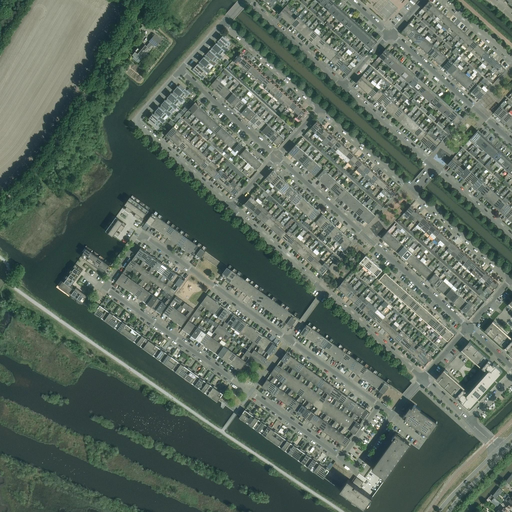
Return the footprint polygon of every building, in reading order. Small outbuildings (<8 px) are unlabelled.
[(328,10),(334,3),(330,0),(329,0),(324,7),(328,10)] [(426,12),(433,4),(429,1),(422,8),(426,12)] [(332,14),(339,7),(334,3),(328,10),(332,14)] [(430,16),(437,8),(433,4),(426,12),(430,16)] [(291,11),(291,10),(286,6),(279,14),(287,21),(294,13),(291,11)] [(337,18),(343,11),(339,7),(332,14),(337,18)] [(434,19),(441,12),(437,8),(430,16),(434,19)] [(341,22),(347,15),(343,11),(337,18),(341,22)] [(438,23),(445,15),(441,12),(434,19),(438,23)] [(291,24),(298,17),(294,13),(287,21),(291,24)] [(345,26),(351,19),(347,15),(341,22),(345,26)] [(443,27),(449,19),(445,15),(438,23),(443,27)] [(295,28),(302,20),(298,16),(298,17),(291,24),(295,28)] [(349,29),(356,22),(351,19),(345,26),(349,29)] [(447,30),(453,22),(449,19),(443,27),(447,30)] [(299,31),(306,23),(302,20),(295,28),(299,31)] [(354,33),(360,26),(356,22),(349,29),(354,33)] [(451,34),(458,26),(453,22),(447,30),(451,34)] [(303,35),(310,27),(306,23),(299,31),(303,35)] [(406,35),(413,27),(409,23),(402,31),(406,35)] [(358,37),(364,30),(360,26),(354,33),(358,37)] [(455,37),(462,30),(458,26),(451,34),(455,37)] [(307,39),(314,31),(310,27),(303,35),(307,39)] [(410,38),(417,31),(413,27),(406,35),(410,38)] [(362,41),(368,34),(364,30),(358,37),(362,41)] [(459,41),(466,33),(462,30),(455,37),(459,41)] [(311,42),(318,34),(314,31),(307,39),(311,42)] [(414,42),(421,34),(417,31),(410,38),(414,42)] [(463,45),(470,37),(466,33),(459,41),(463,45)] [(134,51),(140,55),(147,47),(148,48),(152,44),(155,46),(161,40),(155,34),(149,41),(150,42),(146,46),(141,42),(134,51)] [(315,46),(322,38),(318,34),(311,42),(315,46)] [(366,45),(373,38),(368,34),(362,41),(366,45)] [(418,46),(425,38),(421,34),(414,42),(418,46)] [(227,47),(231,43),(222,36),(218,40),(224,45),(222,48),(221,48),(224,50),(226,52),(229,49),(227,47)] [(467,48),(474,40),(470,37),(463,45),(467,48)] [(319,49),(326,41),(322,38),(315,46),(319,49)] [(368,51),(377,41),(373,38),(366,45),(364,47),(368,51)] [(422,49),(429,41),(425,38),(418,46),(422,49)] [(471,52),(478,44),(474,40),(467,48),(471,52)] [(323,53),(330,45),(326,41),(319,49),(323,53)] [(426,53),(433,45),(429,41),(422,49),(426,53)] [(221,54),(224,50),(221,48),(222,48),(216,43),(212,47),(217,52),(215,55),(218,57),(220,59),(223,56),(221,54)] [(475,55),(482,48),(478,44),(471,52),(475,55)] [(327,57),(334,49),(330,45),(323,53),(327,57)] [(430,56),(437,49),(433,45),(426,53),(430,56)] [(479,59),(486,51),(482,48),(475,55),(479,59)] [(331,60),(338,53),(338,52),(334,49),(327,57),(331,60)] [(384,60),(390,53),(386,50),(386,49),(379,56),(384,60)] [(434,60),(441,52),(437,49),(430,56),(434,60)] [(214,61),(218,57),(215,55),(210,50),(206,54),(211,59),(209,61),(209,62),(212,64),(214,66),(216,63),(214,61)] [(483,63),(490,55),(486,51),(479,59),(483,63)] [(238,64),(245,56),(242,53),(240,52),(239,54),(233,60),(238,64)] [(438,64),(445,56),(441,52),(434,60),(438,64)] [(335,64),(342,56),(338,53),(331,60),(335,64)] [(388,64),(394,57),(390,53),(384,60),(388,64)] [(487,66),(494,58),(490,55),(483,63),(487,66)] [(242,68),(249,60),(249,59),(248,57),(247,58),(245,56),(238,64),(238,65),(238,64),(242,68)] [(339,67),(346,60),(342,56),(335,64),(339,67)] [(442,67),(449,59),(445,56),(438,64),(442,67)] [(208,68),(212,64),(209,62),(209,61),(204,57),(200,61),(205,66),(203,68),(206,71),(205,71),(207,73),(210,70),(208,68)] [(392,68),(399,61),(394,57),(388,64),(392,68)] [(491,70),(498,62),(494,58),(487,66),(491,70)] [(446,71),(453,63),(449,59),(442,67),(446,71)] [(247,72),(254,64),(253,64),(254,63),(252,61),(251,62),(249,60),(242,68),(247,72)] [(343,71),(350,63),(346,60),(339,67),(343,71)] [(396,72),(403,65),(399,61),(392,68),(396,72)] [(495,73),(502,66),(498,62),(491,70),(495,73)] [(347,75),(355,67),(354,67),(350,63),(343,71),(347,75)] [(451,74),(457,66),(453,63),(446,71),(451,74)] [(203,74),(205,71),(206,71),(203,68),(198,64),(194,68),(199,73),(197,75),(202,79),(205,76),(203,74)] [(251,76),(258,68),(258,67),(256,66),(254,64),(247,72),(251,76)] [(401,76),(407,69),(403,65),(396,72),(401,76)] [(455,78),(462,70),(457,66),(451,74),(455,78)] [(499,77),(506,69),(502,66),(495,73),(499,77)] [(256,80),(263,72),(262,72),(263,71),(261,70),(260,70),(258,68),(251,76),(256,80)] [(405,79),(411,72),(407,69),(401,76),(405,79)] [(459,81),(466,74),(462,70),(455,78),(459,81)] [(260,84),(267,76),(267,75),(265,74),(263,72),(256,80),(260,84)] [(409,83),(416,76),(411,72),(405,79),(409,83)] [(463,85),(470,77),(466,74),(459,81),(463,85)] [(360,86),(367,79),(363,75),(356,83),(360,86)] [(265,88),(272,80),(271,80),(272,79),(270,78),(269,78),(267,76),(260,84),(265,88)] [(413,87),(420,80),(416,76),(409,83),(413,87)] [(467,89),(474,81),(470,77),(463,85),(467,89)] [(215,89),(221,82),(217,78),(210,85),(215,89)] [(364,90),(371,82),(367,79),(360,86),(364,90)] [(269,92),(276,84),(276,83),(274,82),(272,80),(265,88),(269,92)] [(418,91),(424,84),(420,80),(413,87),(418,91)] [(471,92),(478,84),(474,81),(467,89),(471,92)] [(219,93),(225,85),(221,82),(215,89),(219,93)] [(368,93),(375,86),(371,82),(364,90),(368,93)] [(274,96),(281,88),(280,88),(281,87),(279,86),(278,86),(276,84),(269,92),(274,96)] [(422,95),(428,88),(424,84),(418,91),(422,95)] [(475,96),(482,88),(478,84),(471,92),(475,96)] [(223,96),(229,89),(225,85),(219,93),(223,96)] [(187,96),(189,93),(185,89),(183,91),(178,86),(174,90),(179,95),(182,97),(185,94),(187,96)] [(372,97),(379,90),(379,89),(375,86),(368,93),(372,97)] [(278,100),(285,92),(285,91),(283,90),(281,88),(274,96),(278,100)] [(426,98),(433,91),(428,88),(422,95),(426,98)] [(479,100),(486,92),(482,88),(475,96),(479,100)] [(227,100),(233,93),(229,89),(223,96),(227,100)] [(376,101),(383,93),(379,89),(379,90),(372,97),(376,101)] [(383,93),(376,101),(380,104),(389,94),(385,90),(383,93)] [(430,102),(437,95),(433,91),(426,98),(430,102)] [(283,104),(290,96),(289,96),(289,95),(288,94),(287,94),(285,92),(278,100),(283,104)] [(182,98),(182,97),(179,95),(177,98),(172,93),(168,97),(173,102),(176,104),(179,101),(181,102),(184,99),(182,98)] [(231,103),(237,96),(233,93),(227,100),(231,103)] [(389,94),(380,104),(384,108),(392,100),(394,98),(389,94)] [(435,106),(441,99),(437,95),(430,102),(435,106)] [(235,107),(241,100),(237,96),(231,103),(235,107)] [(287,108),(294,100),(293,100),(294,99),(292,98),(290,96),(283,104),(287,108)] [(439,110),(445,103),(441,99),(435,106),(439,110)] [(175,105),(176,104),(173,102),(171,104),(165,100),(161,104),(167,109),(169,111),(170,111),(173,108),(175,110),(177,107),(175,105)] [(245,104),(241,100),(235,107),(239,111),(245,104)] [(292,112),(298,104),(298,103),(297,102),(296,102),(294,100),(287,108),(292,112)] [(388,111),(396,103),(392,100),(384,108),(388,111)] [(193,113),(199,106),(195,103),(189,110),(193,113)] [(392,115),(400,107),(396,103),(388,111),(392,115)] [(443,114),(450,107),(445,103),(439,110),(443,114)] [(296,116),(303,109),(302,108),(303,107),(301,106),(298,104),(292,112),(296,116)] [(498,116),(505,109),(500,105),(493,113),(498,116)] [(197,117),(203,110),(199,106),(193,113),(197,117)] [(246,117),(252,109),(248,106),(241,113),(246,117)] [(172,112),(170,111),(169,111),(167,109),(164,111),(159,107),(155,111),(160,116),(163,118),(164,118),(167,114),(169,116),(172,112)] [(396,119),(404,111),(400,107),(392,115),(396,119)] [(447,117),(454,110),(450,107),(443,114),(447,117)] [(250,120),(256,113),(252,109),(246,117),(250,120)] [(307,114),(308,112),(306,111),(303,109),(296,116),(300,121),(307,114)] [(502,120),(509,112),(505,109),(498,116),(502,120)] [(201,121),(207,113),(203,110),(197,117),(201,121)] [(452,121),(458,114),(454,110),(447,117),(452,121)] [(400,122),(408,114),(404,111),(396,119),(400,122)] [(506,124),(511,116),(511,115),(509,112),(502,120),(506,124)] [(205,124),(211,117),(207,113),(201,121),(205,124)] [(254,124),(260,117),(256,113),(250,120),(254,124)] [(166,120),(164,118),(163,118),(160,116),(158,118),(153,114),(149,118),(150,119),(148,122),(157,130),(160,127),(157,125),(161,121),(163,123),(166,120)] [(404,126),(412,118),(408,114),(400,122),(404,126)] [(456,125),(462,118),(458,114),(452,121),(456,125)] [(209,128),(215,121),(211,117),(205,124),(209,128)] [(258,127),(264,120),(260,117),(254,124),(258,127)] [(409,129),(416,121),(412,118),(404,126),(409,129)] [(262,131),(268,124),(264,120),(258,127),(262,131)] [(213,131),(219,124),(215,121),(209,128),(213,131)] [(315,133),(322,125),(318,123),(319,123),(317,121),(315,123),(310,128),(315,133)] [(413,133),(420,125),(416,121),(409,129),(413,133)] [(217,135),(223,128),(219,124),(213,131),(217,135)] [(266,135),(272,127),(268,124),(262,131),(266,135)] [(319,136),(326,129),(324,128),(324,127),(322,125),(322,126),(322,125),(315,133),(319,136)] [(417,137),(424,129),(420,125),(413,133),(417,137)] [(170,139),(178,130),(173,126),(165,135),(170,139)] [(270,138),(276,131),(272,127),(266,135),(270,138)] [(221,139),(227,131),(223,128),(217,135),(221,139)] [(323,140),(330,133),(329,132),(330,132),(328,130),(327,131),(326,129),(319,136),(323,140)] [(427,133),(428,132),(424,129),(417,137),(421,140),(427,133)] [(174,143),(182,134),(178,130),(170,139),(174,143)] [(427,133),(421,140),(425,144),(434,134),(430,130),(428,132),(427,133)] [(225,142),(231,135),(227,131),(221,139),(225,142)] [(274,142),(280,135),(276,131),(270,138),(274,142)] [(477,131),(469,140),(473,144),(481,135),(477,131)] [(324,140),(321,143),(325,146),(327,143),(327,144),(334,137),(333,136),(334,136),(332,134),(330,133),(323,140),(324,140)] [(178,147),(186,138),(182,134),(174,143),(178,147)] [(434,134),(425,144),(429,147),(438,137),(434,134)] [(229,146),(235,139),(231,135),(225,142),(229,146)] [(284,138),(280,135),(274,142),(278,146),(284,138)] [(481,135),(473,144),(478,148),(486,139),(481,135)] [(332,147),(338,140),(338,139),(336,138),(334,137),(327,144),(332,147)] [(429,147),(433,151),(442,141),(438,137),(429,147)] [(182,151),(190,142),(186,138),(178,147),(182,151)] [(233,149),(240,142),(235,139),(229,146),(233,149)] [(482,152),(484,150),(490,142),(486,139),(478,148),(477,148),(482,152)] [(336,151),(342,144),(342,143),(340,141),(340,142),(338,140),(332,147),(336,151)] [(187,155),(195,146),(190,142),(182,151),(187,155)] [(244,146),(240,142),(233,149),(237,153),(244,146)] [(488,153),(494,146),(490,142),(484,150),(488,153)] [(294,156),(300,148),(296,144),(289,152),(294,156)] [(340,155),(346,148),(346,147),(344,145),(342,144),(336,151),(340,155)] [(191,158),(199,149),(195,146),(187,155),(191,158)] [(492,157),(498,150),(494,146),(488,153),(492,157)] [(244,159),(250,152),(246,148),(240,155),(244,159)] [(298,160),(305,152),(300,148),(294,156),(298,160)] [(344,158),(350,151),(350,150),(348,149),(346,148),(340,155),(344,158)] [(195,162),(203,153),(199,149),(191,158),(195,162)] [(496,161),(503,154),(498,150),(492,157),(496,161)] [(348,162),(354,155),(354,154),(353,152),(352,153),(350,151),(344,158),(348,162)] [(248,163),(254,156),(250,152),(244,159),(248,163)] [(302,164),(309,156),(305,152),(298,160),(302,164)] [(199,166),(207,157),(203,153),(195,162),(199,166)] [(501,165),(507,158),(503,154),(496,161),(501,165)] [(352,166),(359,159),(358,158),(359,158),(357,156),(356,157),(354,155),(348,162),(352,166)] [(252,166),(258,159),(254,156),(248,163),(252,166)] [(306,168),(313,160),(309,156),(302,164),(306,168)] [(452,168),(458,160),(454,157),(455,156),(447,164),(452,168)] [(204,170),(212,161),(207,157),(199,166),(204,170)] [(505,169),(511,161),(507,158),(501,165),(505,169)] [(263,163),(258,159),(252,166),(256,170),(263,163)] [(356,169),(363,162),(362,162),(363,161),(361,160),(360,160),(359,159),(352,166),(356,169)] [(311,171),(317,164),(313,160),(306,168),(311,171)] [(456,172),(462,164),(458,160),(452,168),(456,172)] [(208,174),(216,165),(212,161),(204,170),(208,174)] [(360,173),(367,166),(366,166),(367,165),(365,163),(364,164),(363,162),(356,169),(360,173)] [(322,168),(317,164),(311,171),(315,175),(322,168)] [(466,168),(466,167),(462,164),(456,172),(460,175),(466,168)] [(212,178),(220,169),(216,165),(208,174),(212,178)] [(364,177),(371,170),(370,169),(371,169),(369,167),(369,168),(367,166),(360,173),(364,177)] [(464,179),(471,171),(467,167),(466,167),(466,168),(460,175),(464,179)] [(217,181),(225,172),(220,169),(212,178),(217,181)] [(321,181),(328,173),(324,169),(317,177),(321,181)] [(270,182),(277,174),(273,170),(266,178),(270,182)] [(369,181),(375,173),(375,172),(373,171),(371,170),(364,177),(369,181)] [(468,182),(475,174),(471,171),(464,179),(468,182)] [(221,185),(229,176),(225,172),(217,181),(221,185)] [(326,185),(333,177),(328,173),(321,181),(326,185)] [(373,184),(379,177),(379,176),(377,174),(377,175),(375,173),(369,181),(373,184)] [(275,186),(282,178),(277,174),(270,182),(275,186)] [(472,186),(479,178),(475,174),(468,182),(472,186)] [(225,189),(233,180),(229,176),(221,185),(225,189)] [(480,176),(479,178),(472,186),(476,190),(483,181),(484,180),(480,176)] [(330,189),(337,181),(333,177),(326,185),(330,189)] [(377,188),(383,181),(383,180),(381,178),(381,179),(379,177),(373,184),(377,188)] [(279,190),(286,182),(282,178),(275,186),(279,190)] [(229,193),(237,184),(233,180),(225,189),(229,193)] [(334,192),(341,185),(337,181),(330,189),(334,192)] [(381,192),(387,184),(387,183),(386,182),(385,182),(383,181),(377,188),(381,192)] [(480,193),(487,185),(483,181),(476,190),(480,193)] [(283,193),(290,186),(286,182),(279,190),(283,193)] [(240,191),(242,188),(237,184),(229,193),(234,197),(237,195),(236,194),(240,191)] [(385,195),(391,188),(392,187),(390,185),(389,186),(387,184),(381,192),(385,195)] [(338,196),(345,188),(341,185),(334,192),(338,196)] [(484,197),(491,189),(487,185),(480,193),(484,197)] [(287,197),(294,189),(290,186),(283,193),(287,197)] [(343,200),(350,192),(345,188),(338,196),(343,200)] [(395,194),(397,192),(395,191),(394,191),(391,188),(385,195),(390,199),(395,194)] [(292,201),(299,193),(294,189),(287,197),(292,201)] [(488,200),(495,192),(491,189),(484,197),(488,200)] [(496,191),(495,192),(488,200),(492,204),(500,194),(496,191)] [(347,204),(354,196),(350,192),(343,200),(347,204)] [(296,205),(303,197),(299,193),(292,201),(296,205)] [(505,198),(500,194),(492,204),(496,207),(503,199),(505,198)] [(248,209),(256,200),(251,196),(249,199),(246,203),(245,202),(243,205),(248,209)] [(351,208),(358,200),(354,196),(347,204),(351,208)] [(135,201),(130,197),(125,204),(127,206),(125,209),(127,211),(135,201)] [(300,209),(307,201),(303,197),(296,205),(300,209)] [(500,211),(507,203),(503,199),(496,207),(500,211)] [(252,213),(260,204),(256,200),(248,209),(252,213)] [(356,212),(363,204),(358,200),(351,208),(356,212)] [(134,211),(139,204),(135,201),(127,211),(130,213),(132,210),(134,211)] [(305,212),(312,205),(307,201),(300,209),(305,212)] [(504,215),(511,207),(507,203),(500,211),(504,215)] [(136,217),(144,207),(139,204),(134,211),(136,213),(134,216),(136,217)] [(256,217),(264,208),(260,204),(252,213),(256,217)] [(360,215),(367,208),(363,204),(356,212),(360,215)] [(309,216),(316,208),(312,205),(305,212),(309,216)] [(409,217),(416,210),(412,207),(413,207),(411,205),(409,207),(404,212),(409,217)] [(144,218),(149,211),(144,207),(136,217),(139,219),(141,216),(144,218)] [(262,219),(269,212),(264,208),(256,217),(261,221),(262,219)] [(320,212),(316,208),(309,216),(313,220),(320,212)] [(364,219),(371,211),(367,208),(360,215),(364,219)] [(413,220),(420,213),(418,212),(418,211),(417,209),(416,210),(409,217),(413,220)] [(369,223),(375,215),(371,211),(364,219),(369,223)] [(266,223),(273,215),(269,212),(262,219),(266,223)] [(153,213),(152,213),(146,222),(151,225),(157,216),(153,213)] [(417,224),(424,217),(422,215),(423,215),(421,213),(420,214),(420,213),(413,220),(417,224)] [(320,226),(327,218),(322,214),(315,222),(320,226)] [(270,226),(277,219),(273,215),(266,223),(270,226)] [(155,228),(162,219),(157,216),(151,225),(155,228)] [(123,222),(116,217),(112,222),(123,229),(125,227),(121,224),(123,222)] [(422,228),(428,221),(428,220),(426,218),(426,219),(424,217),(417,224),(422,228)] [(324,230),(331,222),(327,218),(320,226),(324,230)] [(160,231),(166,222),(162,219),(155,228),(160,231)] [(274,230),(281,222),(277,219),(270,226),(274,230)] [(426,231),(432,224),(432,223),(430,222),(428,221),(422,228),(426,231)] [(112,222),(109,226),(117,231),(118,229),(121,231),(123,229),(112,222)] [(164,234),(170,226),(166,222),(160,231),(164,234)] [(278,234),(285,226),(281,222),(274,230),(278,234)] [(328,234),(335,226),(331,222),(324,230),(328,234)] [(430,235),(436,228),(436,227),(434,225),(434,226),(432,224),(426,231),(430,235)] [(109,226),(106,231),(113,236),(115,234),(118,236),(120,234),(117,231),(109,226)] [(168,238),(175,229),(170,226),(164,234),(168,238)] [(282,237),(289,230),(285,226),(278,234),(282,237)] [(332,237),(339,230),(335,226),(328,234),(332,237)] [(434,239),(440,232),(440,231),(439,229),(438,230),(436,228),(430,235),(434,239)] [(173,241),(179,232),(175,229),(168,238),(173,241)] [(286,241),(293,233),(289,230),(282,237),(286,241)] [(337,241),(344,233),(339,230),(332,237),(337,241)] [(386,242),(392,235),(388,231),(381,238),(386,242)] [(177,244),(183,235),(179,232),(173,241),(177,244)] [(438,242),(444,235),(445,234),(443,233),(442,233),(440,232),(434,239),(438,242)] [(290,244),(297,237),(293,233),(286,241),(290,244)] [(341,245),(348,237),(344,233),(337,241),(341,245)] [(182,247),(188,238),(183,235),(177,244),(182,247)] [(390,245),(396,238),(392,235),(386,242),(390,245)] [(442,246),(449,239),(448,239),(449,238),(447,236),(446,237),(444,235),(438,242),(442,246)] [(294,248),(301,241),(297,237),(290,244),(294,248)] [(345,249),(352,241),(348,237),(341,245),(345,249)] [(186,250),(192,241),(188,238),(182,247),(186,250)] [(394,249),(400,242),(396,238),(390,245),(394,249)] [(446,250),(453,243),(452,242),(453,242),(451,240),(450,241),(449,239),(442,246),(446,250)] [(190,253),(197,245),(192,241),(186,250),(190,253)] [(298,252),(305,244),(301,241),(294,248),(298,252)] [(398,253),(404,245),(400,242),(394,249),(398,253)] [(450,254),(457,246),(456,246),(457,245),(455,244),(453,243),(446,250),(450,254)] [(302,255),(309,248),(305,244),(298,252),(302,255)] [(195,256),(201,248),(197,245),(190,253),(195,256)] [(402,256),(408,249),(404,245),(398,253),(402,256)] [(455,257),(461,250),(461,249),(459,247),(459,248),(457,246),(450,254),(455,257)] [(133,268),(137,263),(133,261),(134,259),(137,256),(140,258),(146,251),(141,247),(129,264),(133,268)] [(87,260),(93,253),(87,248),(81,256),(87,260)] [(199,260),(205,251),(206,251),(201,248),(195,256),(199,260)] [(306,259),(313,251),(309,248),(302,255),(306,259)] [(406,260),(412,253),(408,249),(402,256),(406,260)] [(459,261),(465,254),(465,253),(463,251),(463,252),(461,250),(455,257),(459,261)] [(138,271),(150,254),(146,251),(140,258),(143,260),(141,264),(140,265),(137,263),(133,268),(135,269),(138,271)] [(310,262),(317,255),(313,251),(306,259),(310,262)] [(93,264),(98,257),(93,253),(87,260),(93,264)] [(410,263),(416,256),(412,253),(406,260),(410,263)] [(142,274),(145,269),(142,267),(143,266),(146,262),(149,264),(154,257),(150,254),(138,271),(142,274)] [(463,265),(469,257),(469,256),(467,255),(465,254),(459,261),(463,265)] [(314,266),(321,259),(317,255),(310,262),(314,266)] [(364,266),(370,259),(366,255),(360,262),(364,266)] [(414,267),(420,260),(416,256),(410,263),(414,267)] [(98,269),(104,261),(98,257),(93,264),(98,269)] [(146,277),(159,260),(154,257),(149,264),(152,266),(150,270),(148,271),(145,269),(142,274),(146,277)] [(467,268),(473,261),(473,260),(471,258),(471,259),(469,257),(463,265),(467,268)] [(319,270),(325,262),(321,259),(314,266),(318,269),(319,270)] [(368,270),(374,263),(370,259),(364,266),(368,270)] [(151,280),(154,276),(151,273),(152,272),(155,268),(158,270),(163,263),(159,260),(146,277),(151,280)] [(418,271),(424,263),(420,260),(414,267),(418,271)] [(104,273),(110,265),(104,261),(98,269),(104,273)] [(471,272),(477,265),(477,264),(476,262),(475,263),(473,261),(467,268),(471,272)] [(324,273),(327,269),(330,266),(325,262),(319,270),(318,269),(317,271),(322,276),(324,273)] [(155,283),(167,266),(163,263),(158,270),(161,273),(158,277),(157,278),(154,276),(151,280),(155,283)] [(372,273),(378,266),(374,263),(368,270),(372,273)] [(422,274),(428,267),(424,263),(418,271),(422,274)] [(83,269),(76,264),(75,264),(71,270),(79,275),(83,269)] [(121,285),(127,276),(125,274),(127,269),(131,271),(132,270),(133,268),(129,264),(116,282),(121,285)] [(475,276),(482,268),(481,268),(482,267),(480,266),(479,266),(477,265),(471,272),(475,276)] [(160,287),(163,282),(160,279),(161,278),(164,275),(167,277),(172,270),(167,266),(155,283),(160,287)] [(382,270),(378,266),(372,273),(376,277),(382,270)] [(226,279),(232,270),(227,267),(221,275),(226,279)] [(432,271),(428,267),(422,274),(426,278),(432,271)] [(479,279),(486,272),(485,272),(486,271),(484,269),(483,270),(482,268),(475,276),(479,279)] [(79,275),(71,270),(67,275),(75,281),(79,275)] [(164,290),(176,273),(172,270),(167,277),(169,279),(167,283),(166,284),(163,282),(160,287),(164,290)] [(236,273),(232,270),(226,279),(230,282),(236,273)] [(383,283),(389,276),(385,272),(379,280),(383,283)] [(483,283),(490,276),(489,275),(490,275),(488,273),(487,274),(486,272),(479,279),(483,283)] [(168,293),(172,288),(168,286),(169,284),(173,281),(176,283),(181,276),(176,273),(164,290),(168,293)] [(241,276),(236,273),(230,282),(234,285),(241,276)] [(433,284),(439,277),(435,273),(429,280),(433,284)] [(134,295),(146,277),(142,274),(139,277),(142,280),(138,284),(136,282),(129,291),(134,295)] [(75,281),(67,275),(63,281),(71,287),(71,286),(75,281)] [(132,279),(127,276),(121,285),(125,288),(132,279)] [(173,296),(185,279),(181,276),(176,283),(178,285),(176,289),(175,291),(172,288),(168,293),(173,296)] [(245,279),(241,276),(234,285),(239,288),(245,279)] [(387,287),(393,280),(389,276),(383,283),(387,287)] [(487,287),(494,279),(493,279),(494,278),(492,277),(490,276),(483,283),(487,287)] [(138,298),(145,288),(142,287),(145,282),(148,284),(151,280),(146,277),(134,295),(138,298)] [(437,288),(443,281),(439,277),(433,284),(437,288)] [(129,291),(136,282),(132,279),(125,288),(129,291)] [(243,291),(249,283),(245,279),(239,288),(243,291)] [(342,291),(349,284),(344,279),(342,282),(339,286),(338,286),(336,288),(341,293),(343,291),(342,291)] [(497,282),(494,279),(487,287),(492,291),(497,286),(499,284),(497,282)] [(391,291),(397,283),(393,280),(387,287),(391,291)] [(71,287),(63,281),(59,287),(71,295),(75,289),(71,286),(71,287)] [(441,291),(448,284),(443,281),(437,288),(441,291)] [(254,286),(249,283),(243,291),(247,295),(254,286)] [(395,294),(402,287),(397,283),(391,291),(395,294)] [(346,295),(353,287),(349,284),(342,291),(343,291),(346,295)] [(445,295),(452,288),(448,284),(441,291),(445,295)] [(252,298),(258,289),(254,286),(247,295),(252,298)] [(76,299),(82,292),(76,287),(75,289),(71,295),(76,299)] [(351,298),(357,291),(353,287),(346,295),(351,298)] [(399,298),(406,291),(402,287),(395,294),(399,298)] [(149,292),(145,288),(138,298),(143,301),(149,292)] [(449,299),(456,291),(452,288),(445,295),(449,299)] [(256,301),(262,292),(258,289),(252,298),(256,301)] [(453,302),(460,295),(461,293),(457,290),(456,291),(449,299),(453,302)] [(355,302),(361,294),(357,291),(351,298),(355,302)] [(403,301),(410,294),(406,291),(399,298),(403,301)] [(82,304),(88,296),(82,292),(76,299),(82,304)] [(147,304),(154,295),(149,292),(143,301),(147,304)] [(261,304),(267,295),(262,292),(256,301),(261,304)] [(160,314),(173,296),(168,293),(166,296),(169,299),(165,303),(162,301),(156,310),(160,314)] [(359,305),(365,298),(361,294),(355,302),(359,305)] [(407,305),(414,298),(410,294),(403,301),(407,305)] [(151,307),(158,298),(154,295),(147,304),(151,307)] [(205,307),(212,298),(207,295),(195,312),(199,315),(202,312),(199,309),(203,305),(205,307)] [(265,307),(271,298),(267,295),(261,304),(265,307)] [(457,306),(464,299),(460,295),(453,302),(457,306)] [(178,303),(181,299),(176,296),(164,313),(168,317),(175,308),(172,306),(175,301),(178,303)] [(162,301),(158,298),(151,307),(156,310),(162,301)] [(210,310),(216,301),(212,298),(205,307),(210,310)] [(276,302),(271,298),(265,307),(269,310),(276,302)] [(363,309),(369,302),(365,298),(359,305),(363,309)] [(411,309),(418,301),(414,298),(407,305),(411,309)] [(185,302),(181,299),(178,303),(181,305),(177,309),(175,308),(168,317),(172,320),(185,302)] [(461,309),(468,302),(464,299),(457,306),(461,309)] [(468,302),(461,309),(465,313),(472,306),(473,304),(469,300),(468,302)] [(214,313),(221,304),(216,301),(210,310),(214,313)] [(415,312),(422,305),(418,301),(411,309),(415,312)] [(189,305),(185,302),(172,320),(177,323),(183,314),(181,312),(184,307),(187,309),(189,305)] [(274,313),(280,305),(276,302),(269,310),(274,313)] [(367,313),(373,305),(369,302),(363,309),(367,313)] [(218,317),(225,307),(221,304),(214,313),(218,317)] [(107,310),(108,309),(105,306),(104,307),(100,305),(95,313),(101,317),(107,310)] [(194,309),(189,305),(187,309),(190,311),(186,315),(183,314),(177,323),(181,326),(194,309)] [(278,317),(284,308),(280,305),(274,313),(278,317)] [(371,316),(377,309),(373,305),(367,313),(371,316)] [(419,316),(426,309),(422,305),(415,312),(419,316)] [(476,310),(472,306),(465,313),(469,317),(476,310)] [(223,320),(229,310),(225,307),(218,317),(223,320)] [(289,311),(284,308),(278,317),(282,320),(289,311)] [(375,320),(381,312),(377,309),(371,316),(375,320)] [(423,319),(430,312),(426,309),(419,316),(423,319)] [(113,314),(114,314),(114,313),(111,311),(110,312),(107,310),(101,317),(108,322),(113,314)] [(221,331),(234,314),(229,310),(223,320),(225,321),(222,326),(219,324),(217,328),(221,331)] [(287,323),(293,314),(289,311),(282,320),(287,323)] [(187,333),(193,323),(191,322),(194,317),(197,319),(199,315),(195,312),(182,329),(187,333)] [(379,323),(385,316),(381,312),(375,320),(379,323)] [(427,323),(434,316),(430,312),(423,319),(427,323)] [(120,319),(121,318),(118,316),(117,317),(114,314),(113,314),(108,322),(114,327),(120,319)] [(232,326),(238,317),(234,314),(221,331),(226,334),(228,331),(225,328),(229,324),(232,326)] [(298,317),(293,314),(287,323),(291,326),(298,317)] [(383,327),(389,320),(385,316),(379,323),(383,327)] [(431,327),(438,319),(434,316),(427,323),(431,327)] [(236,329),(243,320),(238,317),(232,326),(236,329)] [(126,324),(127,323),(124,320),(123,321),(120,319),(114,327),(121,331),(126,324)] [(435,330),(442,323),(438,319),(431,327),(435,330)] [(240,332),(247,323),(243,320),(236,329),(240,332)] [(387,331),(394,323),(389,320),(383,327),(387,331)] [(511,354),(511,338),(493,321),(485,330),(504,348),(506,347),(510,350),(509,352),(511,354)] [(191,336),(198,327),(193,323),(187,333),(191,336)] [(245,335),(251,326),(247,323),(240,332),(245,335)] [(391,334),(398,327),(394,323),(387,331),(391,334)] [(439,334),(446,327),(442,323),(435,330),(439,334)] [(133,328),(134,327),(130,325),(130,326),(126,324),(121,331),(127,336),(133,328)] [(305,336),(311,327),(307,324),(301,333),(305,336)] [(249,339),(256,329),(251,326),(245,335),(249,339)] [(196,339),(202,330),(198,327),(191,336),(196,339)] [(310,339),(316,331),(311,327),(305,336),(310,339)] [(395,338),(402,331),(398,327),(391,334),(395,338)] [(443,337),(450,330),(446,327),(439,334),(443,337)] [(139,333),(140,332),(137,330),(136,331),(133,328),(127,336),(134,341),(139,333)] [(209,349),(221,331),(217,328),(214,331),(217,334),(213,338),(211,336),(204,345),(209,349)] [(253,342),(260,333),(256,329),(249,339),(253,342)] [(200,342),(207,333),(202,330),(196,339),(200,342)] [(454,334),(450,330),(443,337),(448,341),(454,334)] [(213,352),(220,342),(217,341),(220,336),(223,338),(226,334),(221,331),(209,349),(213,352)] [(314,342),(320,334),(316,331),(310,339),(314,342)] [(398,343),(406,334),(402,331),(395,338),(393,339),(398,343)] [(146,338),(147,337),(143,334),(143,335),(139,333),(134,341),(140,345),(146,338)] [(204,345),(211,336),(207,333),(200,342),(204,345)] [(252,353),(254,350),(251,347),(255,343),(258,345),(264,336),(260,333),(253,342),(247,350),(252,353)] [(325,337),(320,334),(314,342),(318,346),(325,337)] [(402,347),(410,338),(406,334),(398,343),(402,347)] [(256,356),(269,339),(264,336),(258,345),(260,347),(257,352),(254,350),(252,353),(256,356)] [(323,349),(329,340),(325,337),(318,346),(323,349)] [(152,342),(153,341),(150,339),(149,340),(146,338),(140,345),(146,350),(152,342)] [(406,351),(414,342),(410,338),(402,347),(406,351)] [(261,360),(263,356),(260,354),(264,350),(267,351),(273,342),(269,339),(256,356),(261,360)] [(327,352),(333,343),(329,340),(323,349),(327,352)] [(502,371),(499,367),(493,363),(492,364),(488,360),(489,359),(469,341),(468,342),(461,351),(485,372),(477,382),(486,390),(502,371)] [(158,347),(159,347),(159,346),(156,344),(155,345),(152,342),(146,350),(153,355),(158,347)] [(217,355),(224,346),(220,342),(213,352),(217,355)] [(265,363),(267,360),(278,345),(273,342),(267,351),(269,353),(266,358),(263,356),(261,360),(265,363)] [(411,355),(419,346),(414,342),(406,351),(411,355)] [(331,355),(338,346),(333,343),(327,352),(331,355)] [(222,358),(228,349),(224,346),(217,355),(222,358)] [(336,358),(342,350),(338,346),(331,355),(336,358)] [(415,358),(423,350),(419,346),(411,355),(415,358)] [(165,351),(165,352),(166,350),(163,348),(162,349),(159,347),(158,347),(153,355),(159,359),(165,351)] [(226,361),(233,352),(228,349),(222,358),(226,361)] [(239,371),(246,362),(244,360),(246,355),(249,357),(252,353),(247,350),(241,358),(242,358),(235,367),(239,371)] [(340,361),(346,353),(342,350),(336,358),(340,361)] [(419,362),(427,353),(423,350),(415,358),(419,362)] [(171,356),(172,356),(172,355),(169,353),(168,354),(165,352),(165,351),(159,359),(166,364),(171,356)] [(231,364),(237,355),(233,352),(226,361),(231,364)] [(279,372),(291,355),(286,352),(281,360),(284,362),(282,366),(281,367),(277,364),(274,369),(279,372)] [(345,365),(351,356),(346,353),(340,361),(345,365)] [(430,361),(432,358),(427,353),(419,362),(424,367),(426,364),(429,360),(430,361)] [(242,358),(241,358),(237,355),(231,364),(235,367),(242,358)] [(283,376),(286,371),(283,369),(284,367),(287,364),(290,366),(295,359),(291,355),(279,372),(283,376)] [(178,361),(179,360),(176,357),(175,359),(172,356),(171,356),(166,364),(172,368),(178,361)] [(349,368),(355,359),(351,356),(345,365),(349,368)] [(294,369),(300,362),(295,359),(290,366),(293,368),(291,372),(290,373),(286,371),(283,376),(287,379),(294,369)] [(353,371),(360,362),(355,359),(349,368),(353,371)] [(184,365),(184,366),(185,364),(182,362),(181,363),(178,361),(172,368),(179,373),(184,365)] [(292,382),(295,377),(292,375),(293,373),(296,370),(299,373),(304,365),(300,362),(294,369),(287,379),(292,382)] [(364,365),(360,362),(353,371),(358,374),(364,365)] [(191,370),(192,369),(189,367),(188,368),(184,366),(184,365),(179,373),(185,378),(191,370)] [(296,385),(308,368),(304,365),(299,373),(302,375),(299,378),(298,379),(295,377),(292,382),(296,385)] [(362,377),(368,368),(364,365),(358,374),(362,377)] [(304,377),(307,379),(313,371),(308,368),(296,385),(301,388),(304,384),(301,381),(302,380),(304,377)] [(366,380),(373,372),(368,368),(362,377),(366,380)] [(266,389),(279,372),(274,369),(270,374),(274,377),(273,378),(270,381),(267,379),(262,386),(266,389)] [(197,375),(198,374),(195,371),(194,373),(191,370),(185,378),(192,382),(197,375)] [(486,390),(477,382),(468,391),(444,370),(436,379),(457,398),(458,396),(461,399),(460,400),(469,408),(486,390)] [(305,391),(317,374),(313,371),(307,379),(310,381),(308,384),(307,386),(304,384),(301,388),(305,391)] [(279,381),(283,376),(279,372),(266,389),(271,393),(276,386),(273,383),(275,379),(276,378),(279,381)] [(371,384),(377,375),(373,372),(366,380),(371,384)] [(309,395),(313,390),(309,388),(310,386),(313,383),(316,385),(322,378),(317,374),(305,391),(309,395)] [(204,379),(204,380),(205,378),(201,376),(201,377),(197,375),(192,382),(198,387),(204,379)] [(381,378),(377,375),(371,384),(375,387),(381,378)] [(275,396),(287,379),(283,376),(279,381),(282,383),(282,384),(279,388),(276,386),(271,393),(275,396)] [(314,398),(326,381),(322,378),(316,385),(319,387),(317,391),(316,392),(313,390),(309,395),(314,398)] [(380,390),(386,381),(381,378),(375,387),(380,390)] [(210,384),(211,383),(208,381),(207,382),(204,380),(204,379),(198,387),(204,392),(210,384)] [(288,387),(292,382),(287,379),(275,396),(279,399),(285,392),(282,390),(284,386),(285,385),(288,387)] [(318,401),(321,396),(318,394),(319,392),(322,389),(325,391),(330,384),(326,381),(314,398),(318,401)] [(390,384),(386,381),(380,390),(384,393),(390,384)] [(284,402),(296,385),(292,382),(288,387),(291,389),(290,391),(288,394),(285,392),(279,399),(284,402)] [(216,389),(217,389),(217,388),(214,385),(213,387),(210,384),(204,392),(211,396),(216,389)] [(322,404),(335,387),(330,384),(325,391),(328,394),(326,397),(325,398),(321,396),(318,401),(322,404)] [(301,388),(296,385),(284,402),(288,405),(293,398),(291,396),(293,392),(294,391),(297,393),(301,388)] [(335,387),(322,404),(327,407),(330,403),(327,400),(328,399),(331,396),(334,398),(339,390),(335,387)] [(293,408),(305,391),(301,388),(297,393),(300,396),(299,397),(296,400),(293,398),(288,405),(293,408)] [(218,401),(224,392),(221,390),(220,391),(217,389),(216,389),(211,396),(218,401)] [(331,410),(343,393),(339,390),(334,398),(337,400),(335,403),(333,405),(330,403),(327,407),(331,410)] [(306,400),(309,395),(305,391),(293,408),(297,412),(302,404),(299,402),(301,398),(302,397),(306,400)] [(336,414),(339,409),(336,406),(336,405),(339,402),(342,404),(348,397),(343,393),(331,410),(336,414)] [(301,415),(314,398),(309,395),(306,400),(309,402),(308,403),(305,407),(302,404),(297,412),(301,415)] [(340,417),(352,400),(348,397),(342,404),(345,406),(343,410),(342,411),(339,409),(336,414),(340,417)] [(318,401),(314,398),(301,415),(306,418),(311,411),(308,409),(310,405),(311,404),(314,406),(318,401)] [(344,420),(348,415),(344,413),(345,411),(348,408),(351,410),(357,403),(352,400),(340,417),(344,420)] [(310,421),(322,404),(318,401),(314,406),(317,408),(317,410),(314,413),(311,411),(306,418),(310,421)] [(349,423),(361,406),(357,403),(351,410),(354,412),(352,416),(351,417),(348,415),(344,420),(349,423)] [(327,407),(322,404),(310,421),(315,424),(320,417),(317,415),(319,411),(320,410),(323,412),(327,407)] [(437,424),(414,408),(416,405),(414,404),(412,408),(410,407),(403,417),(414,424),(419,427),(418,428),(424,431),(423,432),(429,436),(438,423),(437,423),(437,424)] [(353,426),(356,421),(353,419),(354,418),(357,415),(360,417),(365,409),(361,406),(349,423),(353,426)] [(319,427),(331,410),(327,407),(323,412),(326,415),(325,416),(323,419),(320,417),(315,424),(319,427)] [(252,414),(253,413),(250,411),(249,412),(245,409),(240,417),(246,422),(252,414)] [(358,429),(361,425),(370,412),(365,409),(360,417),(363,419),(361,422),(360,424),(356,421),(353,426),(358,429)] [(336,414),(331,410),(319,427),(323,431),(328,423),(326,421),(328,417),(329,416),(332,419),(336,414)] [(258,419),(259,418),(256,415),(255,417),(252,414),(246,422),(253,427),(258,419)] [(328,434),(340,417),(336,414),(332,419),(335,421),(334,423),(331,426),(328,423),(323,431),(328,434)] [(341,425),(344,420),(340,417),(328,434),(332,437),(337,430),(334,428),(336,424),(337,422),(341,425)] [(265,423),(265,424),(266,422),(262,420),(262,421),(258,419),(253,427),(259,431),(265,423)] [(336,440),(349,423),(344,420),(341,425),(344,427),(343,429),(340,432),(337,430),(332,437),(336,440)] [(271,428),(272,427),(269,425),(268,426),(265,424),(265,423),(259,431),(265,436),(271,428)] [(349,431),(353,426),(349,423),(336,440),(341,443),(346,436),(343,434),(345,430),(346,429),(349,431)] [(345,447),(358,429),(353,426),(349,431),(353,434),(352,435),(349,438),(346,436),(341,443),(345,447)] [(272,440),(278,433),(278,432),(275,429),(274,431),(271,428),(265,436),(272,440)] [(284,437),(284,438),(285,436),(282,434),(281,435),(278,433),(272,440),(278,445),(284,437)] [(386,478),(411,444),(396,433),(392,438),(393,439),(372,468),(386,478)] [(290,442),(291,442),(291,441),(288,439),(287,440),(284,438),(284,437),(278,445),(285,450),(290,442)] [(297,447),(298,446),(295,443),(294,445),(291,442),(290,442),(285,450),(291,454),(297,447)] [(303,451),(304,450),(301,448),(300,449),(297,447),(291,454),(298,459),(303,451)] [(310,456),(311,455),(308,453),(307,454),(303,451),(298,459),(304,464),(310,456)] [(316,461),(317,460),(314,457),(313,458),(310,456),(304,464),(311,468),(316,461)] [(323,465),(324,464),(320,462),(320,463),(316,461),(311,468),(317,473),(323,465)] [(324,478),(330,469),(327,467),(326,468),(323,465),(317,473),(324,478)] [(361,485),(363,482),(356,477),(353,482),(348,479),(340,490),(365,508),(373,497),(361,488),(362,486),(361,485)]
